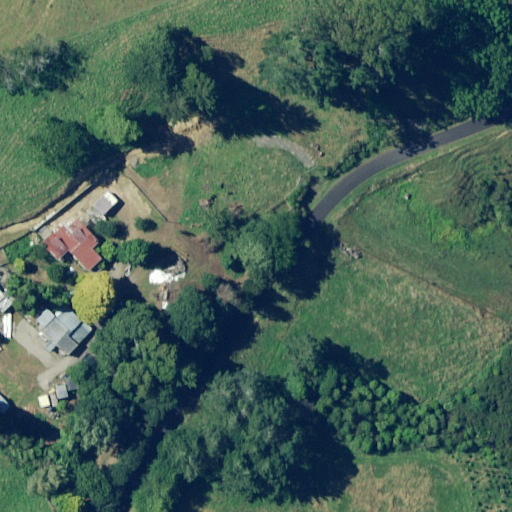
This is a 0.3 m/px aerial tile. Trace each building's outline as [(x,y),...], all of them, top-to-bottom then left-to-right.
[(118,201),(108,191),(91,207),(101,217),(118,201)] [(74,216),(42,244),(57,261),(68,251),(86,271),(100,259),(91,248),(97,243),(86,229),(97,219),(88,210),(77,220),(74,216)] [(91,330),(61,303),(52,313),(46,308),(35,321),(43,327),(40,331),(68,356),(91,330)] [(44,364),(27,348),(20,355),(37,371),(44,364)] [(77,389),(75,376),(65,378),(66,385),(55,386),(56,392),(77,389)] [(26,392),(14,384),(5,396),(16,404),(16,405),(26,392)]
